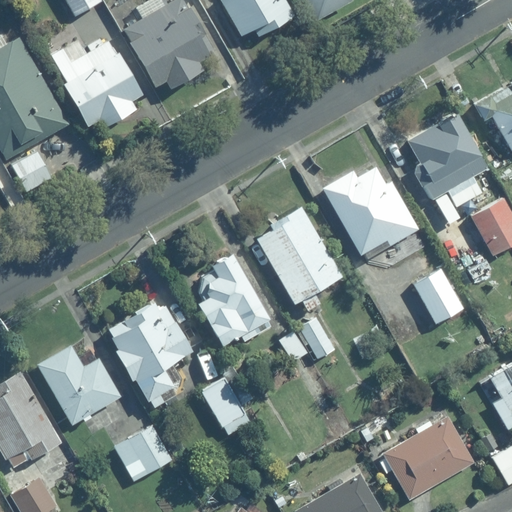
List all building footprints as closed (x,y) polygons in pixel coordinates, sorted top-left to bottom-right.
[(101,0),(65,0),(76,17),(103,2),(101,0)] [(181,0),(124,30),(156,90),(167,84),(170,89),(205,71),(200,61),(214,54),(190,10),(187,11),(181,0)] [(222,0),(242,34),(256,26),(261,36),(295,16),(285,0),(222,0)] [(308,0),(319,20),(354,1),(353,0),(308,0)] [(21,37),(0,49),(0,147),(7,159),(70,123),(21,37)] [(65,84),(89,125),(102,118),(108,128),(138,110),(132,101),(143,95),(119,54),(117,55),(109,42),(72,64),(63,49),(52,55),(68,82),(65,84)] [(511,82),(511,83),(511,84),(511,94),(495,104),(491,97),(476,105),(485,120),(493,116),(511,150),(511,82)] [(458,114),(410,141),(422,163),(418,165),(415,172),(430,198),(433,199),(488,168),(458,114)] [(354,171),(323,188),(362,256),(387,241),(390,246),(418,230),(391,183),(386,186),(376,169),(358,178),(354,171)] [(511,214),(503,198),(472,215),(493,254),(511,244),(511,214)] [(275,232),(259,241),(295,303),(341,276),(301,208),(271,226),(275,232)] [(271,320),(234,254),(213,265),(215,270),(203,277),(201,293),(204,300),(199,303),(224,347),(271,320)] [(442,269),(414,285),(436,324),(464,308),(442,269)] [(138,316),(110,330),(114,337),(112,338),(119,350),(117,351),(133,381),(136,380),(148,402),(173,389),(174,387),(165,371),(196,353),(167,303),(165,304),(164,302),(161,304),(161,303),(157,305),(156,302),(136,312),(138,316)] [(316,318),(299,327),(317,359),(334,350),(316,318)] [(71,345),(37,365),(73,425),(121,397),(99,358),(84,367),(71,345)] [(511,365),(489,378),(500,397),(491,402),(507,431),(511,428),(511,365)] [(0,450),(6,461),(26,449),(32,460),(62,443),(21,371),(0,382),(0,450)] [(223,375),(198,390),(224,432),(249,417),(223,375)] [(449,416),(383,454),(410,500),(475,462),(449,416)] [(152,426),(127,441),(147,474),(172,459),(152,426)] [(506,484),(509,483),(511,480),(511,443),(490,457),(506,484)] [(37,472),(7,491),(20,511),(53,511),(52,509),(58,505),(37,472)] [(382,511),(360,474),(295,511),(382,511)]
